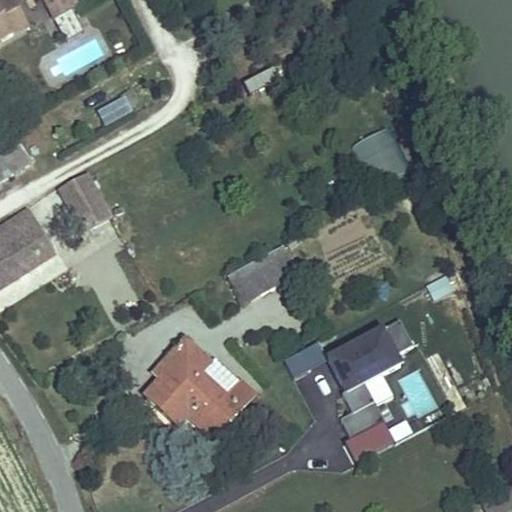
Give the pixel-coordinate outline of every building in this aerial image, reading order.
[(0,0),(0,13),(12,36),(28,28),(12,0),(0,0)] [(75,0),(41,0),(46,9),(59,1),(66,15),(80,7),(75,0)] [(53,22),(66,15),(59,1),(46,9),(53,22)] [(0,43),(12,36),(0,13),(0,43)] [(106,126),(129,114),(123,102),(100,115),(106,126)] [(391,128),(351,150),(372,192),(412,171),(391,128)] [(0,150),(17,140),(12,133),(0,139),(0,150)] [(17,140),(0,150),(0,177),(9,172),(12,177),(32,166),(17,140)] [(9,172),(0,177),(0,184),(12,177),(9,172)] [(78,181),(97,211),(103,208),(86,177),(78,181)] [(76,222),(97,211),(78,181),(59,192),(76,222)] [(97,211),(105,223),(110,221),(103,208),(97,211)] [(97,211),(76,222),(83,236),(105,223),(97,211)] [(30,237),(39,232),(28,213),(18,219),(30,237)] [(18,219),(0,231),(0,290),(55,256),(39,232),(30,237),(18,219)] [(270,256),(285,284),(296,278),(281,250),(270,256)] [(244,307),(285,284),(270,256),(228,278),(244,307)] [(431,300),(451,292),(445,277),(426,285),(431,300)] [(399,325),(328,362),(346,396),(343,398),(353,417),(341,424),(352,445),(385,427),(377,412),(366,390),(383,381),(401,371),(394,358),(412,349),(399,325)] [(200,376),(209,366),(183,342),(161,367),(173,378),(166,386),(160,381),(144,399),(178,430),(188,419),(213,442),(240,413),(200,376)] [(200,376),(240,413),(254,397),(214,361),(209,366),(200,376)] [(421,371),(396,380),(409,418),(434,409),(421,371)] [(395,403),(383,381),(366,390),(377,412),(395,403)] [(501,511),(500,509),(511,502),(511,486),(481,504),(484,511),(501,511)] [(501,511),(511,511),(511,502),(500,509),(501,511)]
